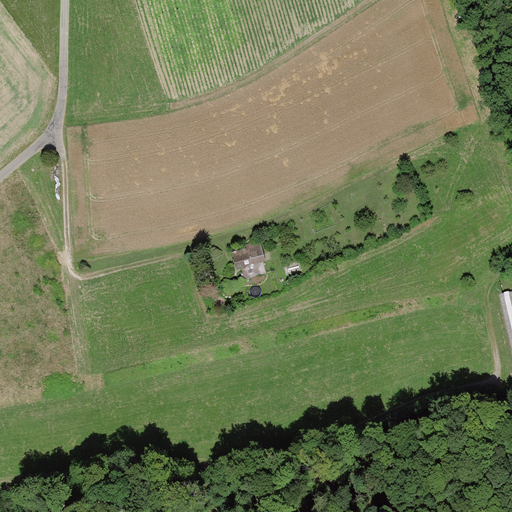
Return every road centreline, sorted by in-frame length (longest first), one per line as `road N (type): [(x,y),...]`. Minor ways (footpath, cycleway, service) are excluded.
road 1 (track): [(500,394),(276,454),(121,467),(94,511)]
road 2 (track): [(223,242),(73,274),(62,153),(52,133)]
road 3 (unclassified): [(0,175),(52,133),(63,0)]
road 4 (track): [(121,467),(0,483)]
